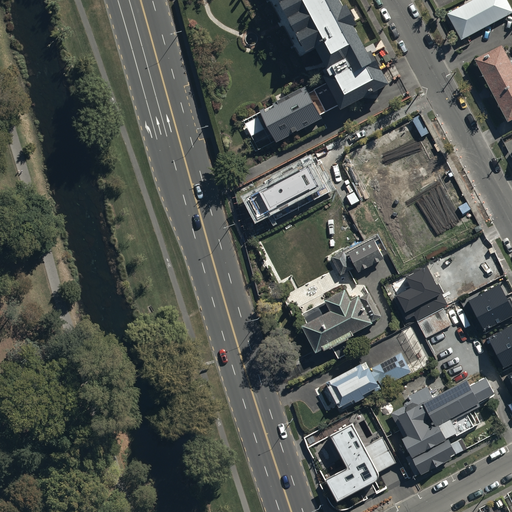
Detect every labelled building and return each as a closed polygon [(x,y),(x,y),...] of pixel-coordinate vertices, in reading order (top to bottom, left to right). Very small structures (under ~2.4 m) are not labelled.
[(393,83),(346,0),(280,0),(308,51),(314,48),(345,108),(393,83)] [(504,0),(471,0),(445,13),(459,40),(472,33),(511,14),(504,0)] [(511,64),(502,45),(474,60),(507,123),(511,120),(511,64)] [(307,85),(239,121),(257,154),(279,142),(283,151),(327,128),(321,119),(324,117),(307,85)] [(394,226),(402,221),(404,220),(401,213),(418,204),(396,162),(412,154),(403,138),(388,146),(387,144),(358,160),(389,219),(390,218),(394,226)] [(402,221),(394,226),(389,229),(387,225),(383,228),(385,231),(382,232),(389,245),(409,235),(402,221)] [(376,238),(349,251),(359,270),(386,257),(376,238)] [(410,238),(392,247),(398,258),(416,249),(410,238)] [(345,252),(333,258),(340,273),(353,267),(345,252)] [(511,310),(497,283),(462,302),(477,331),(511,312),(511,310)] [(360,297),(352,301),(347,290),(327,300),(333,311),(305,326),(318,350),(373,321),(360,297)] [(371,292),(362,297),(374,320),(383,315),(371,292)] [(444,308),(419,321),(427,338),(452,325),(444,308)] [(511,360),(511,325),(484,340),(499,367),(511,360)] [(367,363),(330,382),(344,409),(414,372),(403,351),(370,368),(367,363)] [(485,379),(470,387),(466,381),(434,398),(428,387),(410,396),(412,400),(406,403),(406,406),(393,413),(423,469),(456,451),(449,437),(460,432),(454,420),(482,405),(480,401),(494,394),(485,379)] [(369,404),(351,413),(356,424),(375,414),(369,404)] [(351,449),(339,455),(344,465),(331,472),(344,497),(399,469),(390,450),(378,456),(362,426),(344,436),(351,449)]
